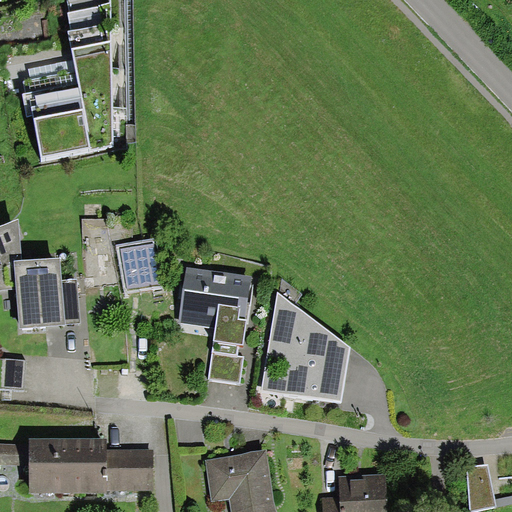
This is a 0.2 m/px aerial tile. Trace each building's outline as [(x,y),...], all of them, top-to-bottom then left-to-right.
[(111,38),(109,0),(66,0),(73,36),(69,38),(75,74),(26,86),(41,162),(113,148),(113,133),(112,81),(111,38)] [(19,225),(0,233),(0,289),(18,282),(22,332),(65,329),(64,324),(77,322),(74,285),(60,287),(59,264),(22,267),(19,225)] [(123,250),(103,252),(105,277),(126,276),(123,250)] [(254,280),(187,271),(179,320),(218,326),(215,345),(244,349),(254,280)] [(349,351),(280,296),(265,392),(341,404),(349,351)] [(244,359),(214,354),(209,380),(239,385),(244,359)] [(26,361),(0,360),(0,390),(24,391),(26,361)] [(23,442),(26,489),(103,487),(102,457),(101,438),(23,442)] [(233,504),(234,511),(276,511),(265,453),(205,464),(215,507),(233,504)] [(149,455),(102,457),(103,487),(151,485),(149,455)] [(486,466),(467,467),(470,511),(483,511),(497,508),(486,466)] [(384,511),(382,480),(342,484),(343,498),(322,500),(323,511),(384,511)]
